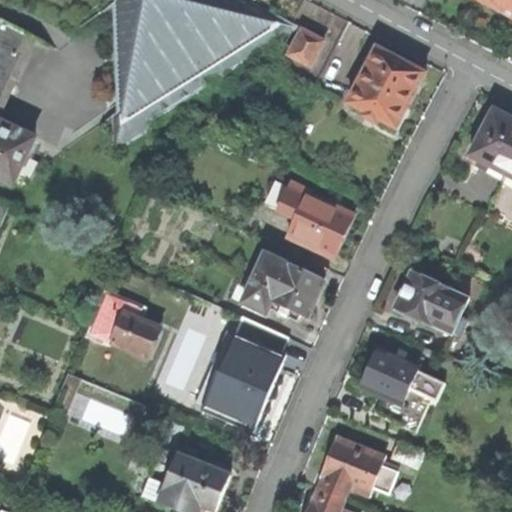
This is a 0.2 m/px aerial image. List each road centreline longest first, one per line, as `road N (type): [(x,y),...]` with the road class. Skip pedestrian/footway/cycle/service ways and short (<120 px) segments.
road 1 (residential): [(268,511),(386,238),(474,62)]
road 2 (residential): [(474,62),(352,0)]
